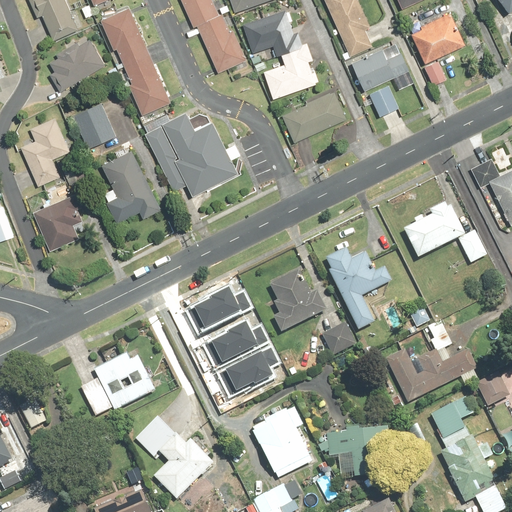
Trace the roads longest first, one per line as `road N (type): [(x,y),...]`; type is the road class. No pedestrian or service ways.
road 1 (residential): [(62,326),(297,207)]
road 2 (residential): [(159,0),(206,97),(261,123),(297,207)]
road 3 (residential): [(304,0),(381,166)]
road 4 (residential): [(0,160),(45,280),(42,309)]
road 5 (residential): [(381,166),(511,101)]
road 6 (residential): [(6,0),(29,70),(0,131)]
